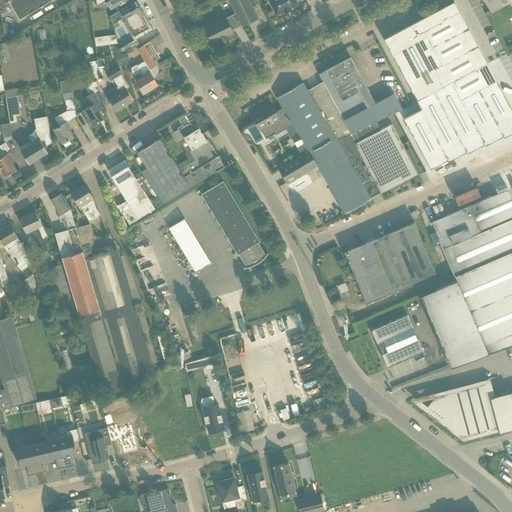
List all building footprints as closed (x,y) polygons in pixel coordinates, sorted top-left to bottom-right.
[(10,5),(0,10),(1,14),(12,8),(19,20),(51,0),(8,0),(8,1),(10,5)] [(95,0),(96,7),(106,1),(111,9),(119,4),(120,5),(126,3),(124,1),(125,0),(95,0)] [(228,0),(235,13),(230,16),(236,27),(241,25),(242,26),(258,18),(248,0),(228,0)] [(268,0),(276,15),(283,11),(284,12),(291,9),(290,8),(297,4),(295,0),(268,0)] [(486,0),(492,11),(502,6),(500,2),(504,0),(486,0)] [(393,34),(383,39),(417,102),(443,87),(434,70),(442,65),(433,47),(468,28),(459,10),(458,10),(454,2),(445,6),(393,34)] [(123,17),(136,40),(154,30),(139,6),(130,11),(127,6),(109,17),(112,24),(123,17)] [(236,27),(230,16),(225,18),(205,28),(212,43),(218,40),(219,42),(228,38),(227,36),(233,33),(231,30),(236,27)] [(468,28),(433,47),(442,65),(478,46),(468,28)] [(94,36),(94,45),(116,44),(115,34),(94,36)] [(135,81),(143,94),(157,85),(153,78),(155,76),(157,74),(157,70),(157,68),(156,65),(154,61),(160,58),(150,41),(137,49),(149,69),(146,71),(147,73),(143,76),(136,65),(131,68),(132,74),(132,75),(135,81)] [(442,65),(434,70),(443,87),(452,83),(487,64),(478,46),(442,65)] [(123,62),(121,55),(115,57),(117,64),(123,62)] [(322,82),(307,91),(342,137),(375,121),(401,109),(394,94),(375,103),(350,57),(318,74),(322,82)] [(487,64),(452,83),(461,99),(496,80),(487,64)] [(120,92),(108,99),(109,102),(110,104),(115,111),(132,101),(125,89),(127,87),(120,75),(122,74),(118,67),(107,74),(111,81),(114,79),(119,88),(117,88),(120,92)] [(421,109),(403,118),(430,168),(440,163),(435,155),(443,150),(444,152),(452,147),(457,156),(465,151),(466,151),(467,153),(476,148),(472,139),(480,134),(480,136),(489,131),(494,140),(503,135),(504,137),(511,132),(511,129),(509,123),(511,121),(511,109),(496,80),(461,99),(452,83),(417,102),(421,109)] [(277,98),(282,108),(292,125),(285,129),(302,157),(279,170),(286,183),(316,165),(345,213),(370,198),(370,197),(372,196),(342,137),(307,91),(302,83),(277,98)] [(71,93),(63,95),(66,111),(66,112),(74,110),(71,93)] [(87,119),(85,120),(89,127),(104,118),(99,111),(103,109),(93,93),(87,97),(92,105),(83,111),(87,119)] [(5,98),(9,118),(20,116),(17,96),(5,98)] [(253,120),(254,121),(254,122),(255,121),(260,130),(261,130),(266,138),(275,133),(275,135),(285,129),(292,125),(282,108),(276,112),(270,102),(263,106),(264,109),(252,116),(254,120),(253,120)] [(59,126),(53,130),(57,135),(62,144),(73,137),(69,130),(71,128),(67,122),(75,116),(74,110),(66,112),(66,111),(61,114),(54,118),(59,126)] [(375,121),(342,137),(372,196),(380,192),(381,193),(417,174),(391,124),(380,130),(375,121)] [(0,131),(2,139),(11,137),(7,123),(0,125),(0,131)] [(177,130),(173,132),(186,153),(189,152),(190,153),(209,141),(207,139),(206,139),(202,133),(201,133),(200,131),(200,130),(196,123),(192,124),(194,127),(193,126),(192,125),(191,124),(190,124),(188,124),(187,124),(183,127),(182,125),(176,128),(177,130)] [(25,144),(19,148),(29,164),(47,152),(44,147),(45,146),(45,147),(51,143),(48,125),(35,127),(37,140),(27,146),(25,144)] [(185,167),(178,171),(158,139),(138,152),(148,168),(140,172),(161,205),(196,184),(185,167)] [(194,161),(185,167),(196,184),(224,167),(220,160),(221,160),(218,155),(218,156),(209,141),(190,153),(194,161)] [(0,172),(2,172),(5,177),(6,176),(7,177),(11,175),(11,173),(16,170),(11,162),(13,160),(7,150),(9,149),(5,142),(0,145),(0,146),(5,155),(0,157),(0,172)] [(122,213),(127,222),(129,225),(155,208),(130,168),(124,160),(107,170),(126,201),(119,205),(123,213),(122,213)] [(223,181),(208,190),(201,194),(237,255),(238,254),(246,267),(243,268),(249,267),(255,265),(260,262),(264,258),(268,253),(266,255),(258,242),(259,241),(223,181)] [(89,221),(100,215),(95,207),(92,198),(84,184),(71,192),(79,206),(80,206),(89,221)] [(511,198),(508,189),(470,205),(511,304),(511,198)] [(54,233),(57,243),(62,258),(83,251),(82,248),(76,229),(70,209),(61,194),(51,200),(59,214),(58,215),(60,222),(63,221),(66,230),(54,233)] [(156,198),(151,201),(155,208),(160,205),(156,198)] [(511,304),(470,205),(431,222),(457,281),(420,297),(450,368),(511,344),(511,304)] [(266,209),(262,212),(267,221),(272,218),(266,209)] [(19,219),(24,228),(26,232),(31,230),(41,254),(48,251),(43,238),(47,236),(35,212),(19,219)] [(195,271),(211,262),(184,219),(169,228),(195,271)] [(414,222),(362,244),(344,252),(366,303),(436,273),(414,222)] [(10,225),(0,230),(0,247),(3,245),(6,251),(21,271),(29,264),(22,243),(21,244),(10,225)] [(90,225),(76,229),(82,248),(90,245),(92,245),(94,238),(90,225)] [(83,251),(62,258),(64,264),(51,267),(67,319),(79,315),(103,395),(131,387),(155,374),(152,363),(157,362),(148,330),(149,330),(128,264),(127,265),(122,253),(120,254),(118,249),(93,257),(90,245),(82,248),(83,251)] [(0,280),(2,288),(9,284),(0,256),(0,280)] [(37,284),(46,281),(39,260),(30,263),(31,268),(32,268),(37,284)] [(344,282),(336,285),(341,296),(349,293),(344,282)] [(423,351),(407,315),(371,330),(377,343),(382,341),(387,352),(382,354),(387,367),(423,351)] [(0,345),(19,340),(11,316),(0,319),(0,345)] [(0,409),(36,399),(19,340),(0,345),(0,376),(4,389),(0,389),(0,409)] [(187,351),(179,356),(182,361),(190,356),(187,351)] [(511,391),(491,398),(487,384),(441,395),(430,410),(464,437),(498,428),(499,433),(511,430),(511,391)] [(62,406),(71,404),(69,395),(60,397),(62,406)] [(203,409),(214,406),(213,400),(214,400),(213,396),(202,399),(203,400),(201,400),(203,409)] [(49,401),(36,404),(37,410),(51,407),(49,401)] [(35,409),(33,403),(21,406),(22,412),(35,409)] [(202,409),(209,434),(225,430),(218,405),(214,406),(203,409),(202,409)] [(283,420),(289,418),(286,408),(280,410),(283,420)] [(241,433),(254,430),(249,410),(236,413),(241,433)] [(111,444),(107,428),(84,433),(91,461),(108,457),(105,446),(111,444)] [(76,429),(66,432),(67,437),(72,436),(74,442),(79,441),(76,429)] [(59,439),(65,466),(73,464),(71,454),(76,453),(77,456),(74,442),(72,436),(67,437),(59,439)] [(30,446),(36,473),(44,471),(43,464),(55,461),(57,468),(65,466),(59,439),(30,446)] [(28,475),(36,473),(30,446),(16,449),(21,469),(21,466),(25,465),(28,475)] [(280,495),(295,492),(295,490),(288,463),(273,466),(280,495)] [(5,466),(0,467),(0,497),(5,497),(3,487),(9,486),(5,466)] [(253,502),(269,498),(262,471),(256,473),(247,476),(253,502)] [(234,503),(246,500),(243,486),(236,487),(234,478),(216,482),(221,502),(233,499),(234,503)] [(146,511),(177,511),(175,504),(170,506),(168,499),(171,498),(168,489),(151,494),(151,492),(139,495),(142,506),(148,504),(150,511),(146,511)] [(320,494),(297,500),(299,511),(315,511),(324,510),(320,494)]
